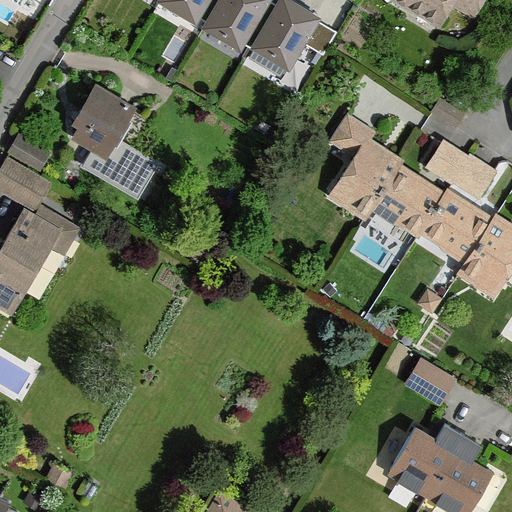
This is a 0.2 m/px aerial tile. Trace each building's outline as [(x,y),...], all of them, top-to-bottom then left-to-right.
[(213,0),(164,0),(201,21),(213,0)] [(275,0),(221,0),(205,27),(246,51),(275,0)] [(328,15),(303,0),(282,0),(256,45),(296,68),(328,15)] [(395,0),(446,30),(457,11),(475,22),(488,0),(395,0)] [(136,107),(97,85),(76,121),(82,124),(76,134),(97,146),(87,164),(140,194),(158,162),(118,139),(136,107)] [(357,157),(333,196),(373,222),(382,211),(424,236),(468,261),(460,276),(501,300),(511,284),(511,216),(502,211),(497,220),(409,163),(376,139),(380,129),(353,112),(331,140),(357,157)] [(12,150),(45,167),(56,145),(23,128),(12,150)] [(450,137),(433,165),(485,197),(502,169),(450,137)] [(0,189),(29,207),(0,255),(0,304),(14,313),(54,245),(65,252),(79,229),(39,206),(52,183),(12,159),(0,180),(0,189)] [(426,360),(411,385),(449,407),(461,381),(426,360)] [(441,436),(422,425),(394,475),(458,511),(478,511),(501,472),(479,459),(486,446),(448,425),(441,436)] [(248,511),(254,500),(221,484),(208,511),(248,511)] [(11,511),(15,506),(0,497),(0,511),(11,511)]
